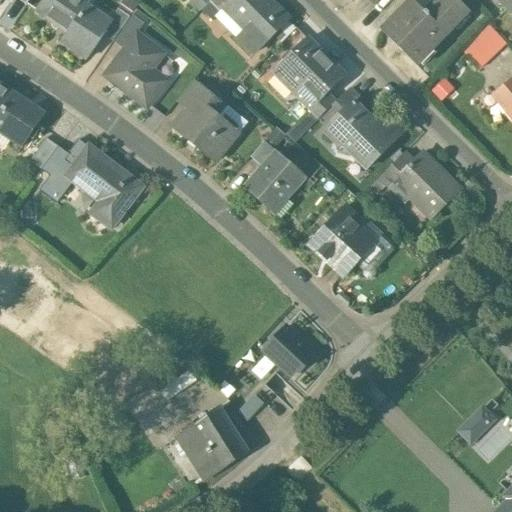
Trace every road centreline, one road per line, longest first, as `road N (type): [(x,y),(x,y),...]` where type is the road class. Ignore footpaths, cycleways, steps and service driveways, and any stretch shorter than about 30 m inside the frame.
road 1 (residential): [(364,358),(197,193),(0,45)]
road 2 (residential): [(511,202),(308,0)]
road 3 (residential): [(364,358),(233,489),(197,511)]
road 4 (residential): [(511,213),(364,358)]
